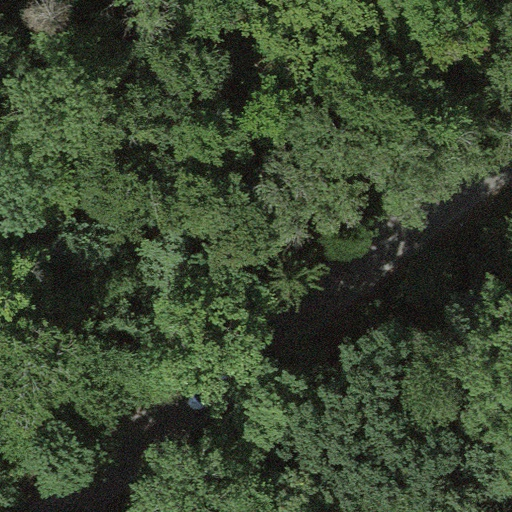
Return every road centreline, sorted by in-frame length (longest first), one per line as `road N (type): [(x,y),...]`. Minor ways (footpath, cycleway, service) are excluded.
road 1 (unclassified): [(75,511),(256,346),(511,158)]
road 2 (track): [(511,456),(256,346)]
